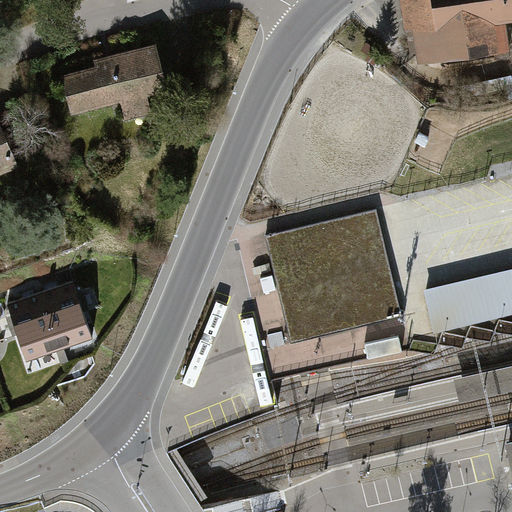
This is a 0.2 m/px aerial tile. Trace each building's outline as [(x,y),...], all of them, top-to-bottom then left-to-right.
[(511,0),(404,0),(409,26),(419,25),(424,59),(509,45),(505,16),(511,15),(511,0)] [(93,67),(58,77),(69,115),(118,101),(124,119),(151,111),(147,97),(168,91),(153,42),(91,60),(93,67)] [(0,128),(0,172),(16,166),(0,128)] [(511,173),(377,208),(265,233),(238,239),(271,379),(422,345),(437,349),(440,339),(464,341),(466,333),(491,335),(495,327),(511,328),(511,173)] [(75,281),(10,304),(30,358),(95,335),(75,281)] [(511,363),(454,378),(460,402),(511,389),(511,363)] [(227,401),(133,442),(142,463),(233,425),(279,409),(275,395),(272,386),(227,401)]
